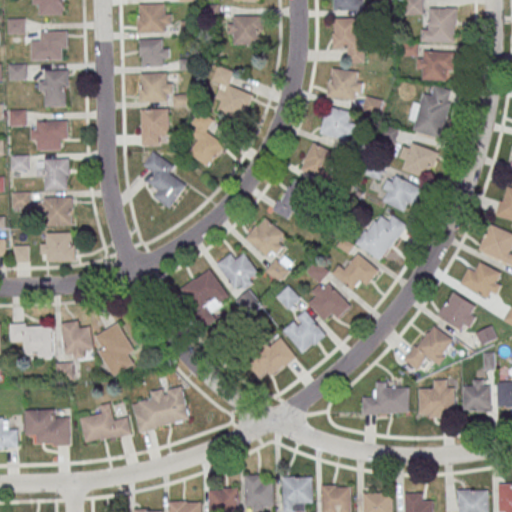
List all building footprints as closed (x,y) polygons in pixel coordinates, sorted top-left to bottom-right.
[(63,0),(64,17),(40,17),(40,6),(33,6),(33,0),(63,0)] [(333,0),(334,9),(363,9),(362,0),(333,0)] [(375,0),(392,0),(392,14),(375,14),(375,0)] [(405,0),(422,0),(422,12),(405,13),(405,0)] [(140,6),(166,5),(166,16),(172,16),(173,26),(167,26),(167,34),(139,35),(138,20),(141,20),(140,6)] [(456,41),(456,7),(430,7),(430,26),(422,26),(422,41),(456,41)] [(262,16),(229,16),(229,45),(262,45),(262,16)] [(334,18),(363,18),(364,32),(360,32),(360,40),(361,47),(332,48),(331,33),(334,33),(334,18)] [(8,20),(26,20),(26,35),(8,36),(8,20)] [(41,34),(68,33),(69,50),(63,50),(64,62),(32,62),(32,43),(41,43),(41,34)] [(168,39),(140,40),(140,66),(168,66),(168,39)] [(456,51),(419,50),(418,78),(446,79),(447,70),(455,70),(456,51)] [(9,66),(27,66),(27,81),(10,82),(9,66)] [(237,72),(218,66),(213,82),(222,85),(215,109),(245,119),(253,94),(242,90),(245,82),(235,79),(237,72)] [(328,96),(360,100),(364,71),(331,67),(328,96)] [(45,73),(69,72),(70,89),(67,89),(67,108),(47,108),(46,93),(39,93),(39,83),(45,83),(45,73)] [(142,76),(168,75),(168,86),(174,86),(174,96),(168,96),(169,104),(140,105),(140,90),(142,89),(142,76)] [(442,137),(453,89),(434,84),(431,94),(424,92),(421,104),(414,102),(410,119),(417,120),(415,131),(442,137)] [(385,100),(367,94),(363,110),(380,115),(385,100)] [(324,136),(354,136),(354,109),(324,109),(324,136)] [(142,112),(143,147),(160,147),(160,138),(170,137),(169,111),(142,112)] [(9,112),(27,112),(27,127),(10,128),(9,112)] [(189,153),(209,167),(225,143),(207,131),(214,121),(200,112),(188,131),(199,139),(189,153)] [(37,124),(68,123),(69,141),(61,141),(62,152),(39,152),(39,142),(32,142),(32,131),(38,131),(37,124)] [(406,159),(403,168),(430,177),(439,150),(406,140),(400,157),(406,159)] [(301,167),(326,180),(339,154),(314,141),(301,167)] [(144,167),(154,174),(148,183),(158,189),(153,196),(171,208),(186,185),(170,175),(176,166),(153,152),(144,167)] [(12,157),(29,156),(30,172),(12,172),(12,157)] [(70,159),(38,159),(38,179),(47,179),(47,189),(70,190),(70,159)] [(380,197),(410,214),(423,189),(393,172),(380,197)] [(314,189),(295,176),(274,209),(294,222),(314,189)] [(511,186),(505,185),(496,215),(511,219),(511,186)] [(13,194),(30,194),(31,209),(13,210),(13,194)] [(73,225),(73,197),(42,197),(42,225),(73,225)] [(407,224),(392,214),(387,220),(378,214),(357,244),(382,261),(407,224)] [(250,230),(266,260),(283,251),(278,241),(283,239),(272,218),(250,230)] [(511,263),(511,252),(510,252),(511,247),(511,231),(491,222),(479,250),(511,263)] [(42,261),(74,261),(74,232),(42,232),(42,261)] [(30,246),(14,246),(14,261),(30,261),(30,246)] [(345,268),(341,264),(333,273),(353,290),(362,280),(367,284),(379,270),(359,252),(345,268)] [(293,263),(279,253),(266,271),(280,281),(293,263)] [(236,259),(234,254),(220,260),(234,291),(259,280),(248,254),(236,259)] [(322,280),(328,270),(315,261),(308,272),(322,280)] [(504,282),(497,279),(501,271),(482,261),(478,270),(469,266),(460,284),(495,301),(504,282)] [(181,288),(202,319),(231,299),(210,269),(181,288)] [(332,313),(338,318),(351,305),(325,279),(313,291),(316,295),(308,302),(325,319),(332,313)] [(277,296),(288,308),(300,297),(289,285),(277,296)] [(438,314),(467,332),(477,316),(475,314),(480,307),(453,290),(438,314)] [(304,353),(326,333),(305,310),(283,330),(304,353)] [(65,358),(89,357),(86,320),(62,322),(65,358)] [(405,359),(420,369),(428,358),(439,365),(456,338),(430,321),(405,359)] [(54,323),(10,323),(10,344),(22,344),(22,358),(54,358),(54,323)] [(120,324),(93,338),(113,376),(140,362),(120,324)] [(498,336),(492,324),(476,332),(482,344),(498,336)] [(295,356),(281,338),(249,364),(263,381),(295,356)] [(57,379),(72,379),(72,362),(57,362),(57,379)] [(511,377),(498,378),(498,406),(511,405),(511,377)] [(434,389),(420,389),(420,416),(454,416),(454,379),(434,379),(434,389)] [(464,411),(491,411),(491,379),(472,379),(472,386),(464,386),(464,411)] [(410,383),(376,383),(376,394),(363,394),(363,413),(410,413),(410,383)] [(150,391),(152,399),(133,403),(139,432),(190,422),(183,385),(150,391)] [(85,443),(131,435),(128,417),(115,419),(112,403),(99,406),(101,412),(80,416),(85,443)] [(71,445),(70,419),(58,419),(58,409),(25,409),(26,436),(37,436),(37,446),(71,445)] [(0,448),(19,449),(19,428),(7,428),(7,417),(0,417),(0,448)] [(245,474),(246,505),(254,505),(254,511),(264,511),(264,505),(275,504),(274,476),(259,477),(259,474),(245,474)] [(284,511),(283,476),(313,475),(314,501),(293,502),(294,511),(284,511)] [(498,483),(511,482),(511,511),(507,511),(507,510),(499,510),(498,483)] [(323,484),(323,511),(352,511),(352,486),(336,486),(336,483),(323,484)] [(209,489),(209,511),(239,511),(238,486),(223,486),(223,489),(209,489)] [(459,511),(459,490),(489,489),(489,511),(459,511)] [(364,511),(364,492),(393,491),(393,511),(364,511)] [(405,511),(405,492),(423,492),(423,499),(434,499),(434,511),(405,511)] [(169,500),(169,511),(201,511),(201,501),(187,501),(187,500),(169,500)]
